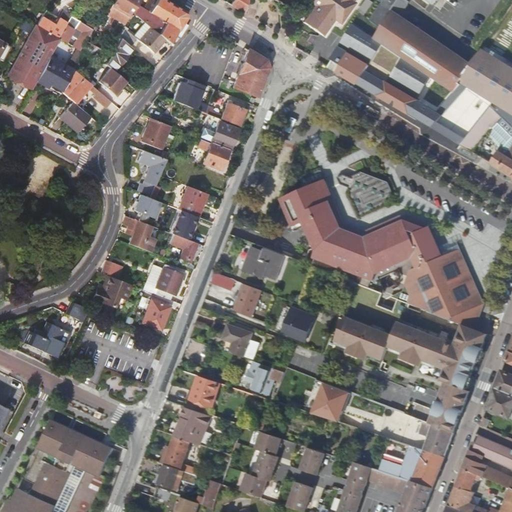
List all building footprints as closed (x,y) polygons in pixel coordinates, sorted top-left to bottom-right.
[(114,0),(106,13),(124,24),(131,12),(136,4),(138,0),(114,0)] [(149,11),(155,0),(146,0),(142,7),(149,11)] [(158,34),(165,40),(169,44),(174,35),(182,22),(185,17),(184,12),(164,0),(155,0),(149,11),(166,21),(158,34)] [(233,0),(230,5),(244,13),(246,3),(246,0),(233,0)] [(352,0),(305,0),(312,5),(301,21),(320,34),(322,35),(333,19),(339,23),(355,2),(352,0)] [(386,0),(383,5),(399,16),(409,2),(405,0),(386,0)] [(142,7),(136,4),(131,12),(137,17),(150,28),(158,34),(166,21),(149,11),(142,7)] [(399,16),(383,5),(372,21),(382,28),(375,38),(377,39),(380,42),(383,44),(400,55),(403,57),(407,60),(437,81),(444,86),(453,92),(459,84),(458,83),(461,79),(460,79),(470,65),(399,16)] [(45,10),(36,25),(58,38),(71,15),(62,11),(57,17),(45,10)] [(359,13),(350,28),(372,42),(375,38),(382,28),(372,21),(363,16),(359,13)] [(59,39),(79,51),(85,41),(94,26),(98,19),(91,15),(86,23),(71,15),(58,38),(59,39)] [(187,25),(182,22),(174,35),(180,38),(187,25)] [(36,25),(35,24),(28,37),(29,41),(25,42),(7,76),(16,81),(18,77),(23,79),(20,83),(31,89),(36,80),(49,57),(59,39),(58,38),(36,25)] [(94,26),(85,41),(89,43),(97,28),(94,26)] [(123,27),(117,36),(130,46),(136,39),(123,27)] [(158,34),(150,28),(139,41),(153,53),(165,40),(158,34)] [(110,68),(113,71),(119,64),(120,64),(126,57),(125,56),(132,48),(130,46),(117,36),(107,53),(102,62),(110,68)] [(96,57),(102,62),(107,53),(89,43),(85,41),(79,51),(83,53),(96,57)] [(444,86),(437,81),(430,92),(429,92),(421,102),(382,78),(394,60),(395,61),(400,55),(383,44),(369,65),(348,53),(341,65),(332,60),(331,62),(328,67),(365,89),(418,120),(444,86)] [(265,60),(247,50),(237,74),(232,72),(228,82),(233,84),(232,87),(256,97),(268,69),(265,60)] [(147,61),(138,53),(134,59),(143,67),(147,61)] [(49,57),(36,80),(48,87),(50,84),(62,91),(73,70),(49,57)] [(511,68),(502,62),(493,76),(473,62),(470,65),(460,79),(461,79),(494,102),(491,106),(511,126),(511,68)] [(113,71),(110,68),(99,81),(118,97),(123,91),(120,89),(126,82),(113,71)] [(82,78),(73,70),(62,91),(61,92),(72,101),(74,103),(90,84),(87,82),(82,78)] [(459,84),(453,92),(444,86),(418,120),(441,134),(439,136),(457,149),(460,145),(459,145),(491,106),(494,102),(461,79),(458,83),(459,84)] [(204,86),(188,80),(187,84),(180,82),(173,100),(195,109),(204,86)] [(112,102),(98,91),(95,94),(98,97),(97,99),(107,108),(112,102)] [(74,103),(72,101),(58,118),(76,133),(90,117),(74,103)] [(201,103),(199,110),(206,113),(209,106),(201,103)] [(227,103),(221,119),(239,126),(246,110),(227,103)] [(511,126),(491,106),(459,145),(460,145),(471,152),(490,127),(493,130),(491,133),(490,135),(490,136),(490,138),(490,139),(500,148),(490,163),(511,175),(511,126)] [(220,119),(209,114),(200,138),(211,142),(230,149),(230,150),(233,142),(235,138),(238,129),(219,122),(220,119)] [(169,125),(150,118),(141,142),(160,149),(169,125)] [(230,149),(211,142),(211,143),(199,139),(198,142),(200,143),(198,147),(207,151),(203,163),(221,170),(230,149)] [(166,159),(142,150),(138,161),(150,165),(142,184),(139,183),(136,190),(149,196),(159,175),(166,159)] [(343,175),(337,177),(340,185),(341,185),(345,187),(343,192),(356,221),(358,222),(389,209),(387,203),(391,190),(388,182),(361,172),(357,174),(352,176),(351,178),(343,175)] [(325,180),(282,198),(295,227),(303,223),(315,251),(313,257),(315,258),(311,266),(368,288),(372,280),(373,281),(376,274),(412,258),(424,253),(413,230),(409,232),(408,228),(390,221),(362,233),(360,237),(343,230),(345,226),(325,180)] [(198,182),(196,190),(206,194),(209,186),(198,182)] [(188,186),(179,183),(175,193),(184,196),(188,186)] [(196,190),(188,186),(184,196),(179,210),(180,210),(198,217),(207,194),(206,194),(196,190)] [(148,198),(140,194),(134,210),(154,218),(161,203),(148,198)] [(198,217),(180,210),(171,233),(172,234),(188,240),(198,217)] [(149,225),(123,214),(121,224),(127,226),(126,228),(132,231),(131,235),(128,243),(149,252),(153,241),(151,240),(152,237),(146,234),(149,225)] [(412,258),(415,263),(441,253),(430,228),(399,217),(390,221),(408,228),(409,232),(413,230),(424,253),(412,258)] [(362,233),(345,226),(343,230),(360,237),(362,233)] [(188,240),(172,234),(168,244),(183,249),(179,257),(190,262),(197,244),(188,240)] [(285,256),(264,248),(263,251),(251,246),(246,259),(236,256),(233,264),(243,268),(242,269),(265,278),(265,276),(276,280),(285,256)] [(441,253),(415,263),(417,268),(410,271),(405,284),(411,296),(408,304),(463,325),(475,330),(485,305),(459,246),(441,253)] [(105,260),(100,273),(106,275),(116,279),(121,267),(105,260)] [(146,283),(156,286),(163,268),(154,264),(150,274),(149,274),(146,283)] [(159,288),(156,295),(170,300),(173,294),(175,295),(182,275),(175,272),(176,269),(164,265),(163,268),(156,286),(155,287),(159,288)] [(233,290),(238,280),(217,271),(212,282),(233,290)] [(126,301),(132,285),(116,279),(106,275),(101,289),(96,287),(91,299),(96,301),(92,310),(111,317),(118,297),(126,301)] [(267,293),(245,286),(234,317),(256,324),(267,293)] [(147,309),(142,322),(161,330),(170,307),(151,299),(150,300),(142,297),(139,306),(147,309)] [(89,309),(73,302),(68,314),(83,320),(89,309)] [(315,317),(292,308),(283,333),(306,341),(315,317)] [(429,424),(454,433),(459,422),(461,416),(463,411),(466,403),(468,399),(463,397),(466,390),(477,363),(478,363),(483,348),(482,348),(485,342),(488,335),(475,330),(463,325),(460,332),(455,346),(447,342),(448,341),(399,321),(393,335),(345,316),(335,341),(350,347),(348,352),(362,358),(364,352),(370,354),(384,360),(389,346),(404,352),(402,358),(416,363),(418,359),(423,361),(437,366),(438,364),(446,367),(441,381),(445,383),(448,384),(445,390),(443,389),(438,401),(436,406),(434,412),(429,424)] [(31,332),(26,343),(58,359),(65,344),(56,339),(61,329),(46,322),(42,331),(37,329),(35,334),(31,332)] [(233,343),(229,353),(243,358),(244,357),(250,340),(252,334),(228,325),(222,339),(233,343)] [(250,340),(244,357),(253,360),(259,343),(250,340)] [(364,352),(362,358),(368,360),(370,354),(364,352)] [(286,373),(254,361),(250,371),(249,371),(246,380),(254,383),(252,390),(269,396),(275,380),(282,382),(286,373)] [(511,375),(502,371),(495,389),(511,396),(511,375)] [(221,383),(199,376),(191,400),(213,407),(221,383)] [(352,393),(322,382),(310,413),(340,424),(352,393)] [(511,396),(495,389),(487,409),(510,419),(511,414),(511,396)] [(213,416),(186,407),(181,417),(183,418),(181,424),(179,429),(176,436),(175,437),(190,442),(201,445),(213,416)] [(106,444),(52,419),(47,431),(46,431),(38,447),(40,448),(25,480),(34,484),(30,494),(17,488),(11,500),(9,499),(2,511),(51,511),(74,464),(99,476),(112,446),(107,444),(106,444)] [(386,420),(380,437),(401,443),(406,427),(386,420)] [(429,424),(424,422),(420,434),(429,437),(424,450),(445,457),(454,433),(429,424)] [(243,425),(238,424),(235,434),(239,436),(243,425)] [(264,432),(262,432),(256,449),(263,451),(255,475),(247,473),(241,491),(262,498),(268,480),(272,482),(280,457),(277,456),(283,439),(264,432)] [(511,449),(480,436),(473,452),(470,450),(463,468),(482,476),(511,488),(511,478),(488,468),(488,466),(481,463),(484,457),(511,468),(511,449)] [(190,442),(175,437),(165,465),(181,470),(182,465),(190,442)] [(424,450),(410,446),(410,447),(403,467),(383,460),(380,470),(413,482),(433,488),(438,475),(445,457),(424,450)] [(326,453),(309,447),(302,470),(319,475),(326,453)] [(413,482),(380,470),(355,462),(348,485),(338,511),(424,511),(433,488),(413,482)] [(181,470),(165,465),(158,484),(178,491),(183,477),(185,472),(181,470)] [(482,476),(463,468),(459,480),(448,505),(465,511),(511,511),(511,488),(500,511),(499,511),(491,509),(490,511),(471,503),(475,493),(472,492),(474,486),(476,480),(480,481),(482,476)] [(186,472),(185,472),(183,477),(195,481),(197,475),(191,474),(186,472)] [(214,508),(223,484),(216,482),(212,491),(214,492),(211,500),(203,497),(200,504),(214,508)] [(297,482),(288,507),(304,511),(305,511),(314,487),(297,482)] [(196,511),(199,504),(180,497),(177,504),(178,507),(177,511),(175,511),(174,511),(196,511)]
